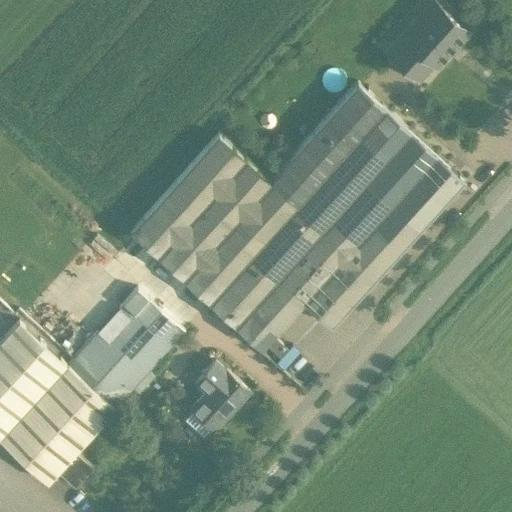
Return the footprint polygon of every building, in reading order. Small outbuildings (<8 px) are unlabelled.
[(409,39),(394,55),(420,78),(434,62),(437,65),(468,31),(434,0),(431,0),(402,33),(409,39)] [(218,131),(131,228),(253,338),(296,291),(330,322),(462,176),(385,106),(353,79),(352,78),(268,172),(219,125),(216,129),(218,131)] [(93,466),(75,450),(185,329),(137,286),(68,362),(18,318),(0,337),(0,433),(49,478),(57,469),(75,486),(93,466)] [(0,311),(9,320),(17,311),(0,295),(0,311)] [(279,355),(287,347),(272,332),(264,341),(279,355)] [(248,387),(226,367),(215,357),(193,380),(205,391),(183,415),(206,437),(234,406),(232,404),(248,387)]
